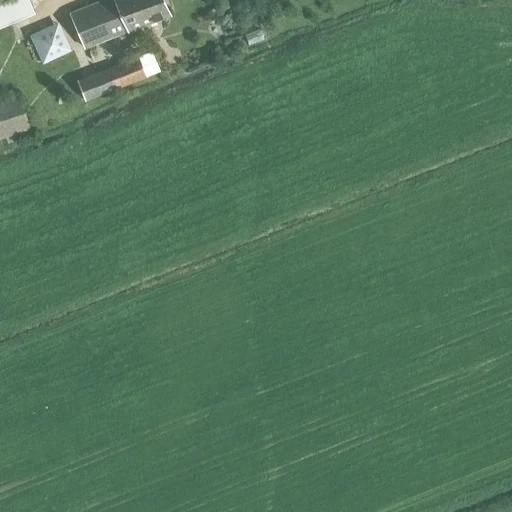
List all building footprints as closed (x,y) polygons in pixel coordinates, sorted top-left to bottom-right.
[(0,27),(34,13),(29,0),(2,0),(0,1),(0,27)] [(84,48),(169,15),(162,0),(102,0),(70,13),(84,48)] [(41,63),(70,51),(57,22),(28,34),(41,63)] [(86,101),(122,87),(160,71),(152,50),(108,68),(76,81),(86,101)] [(0,99),(0,139),(31,128),(18,93),(0,99)]
